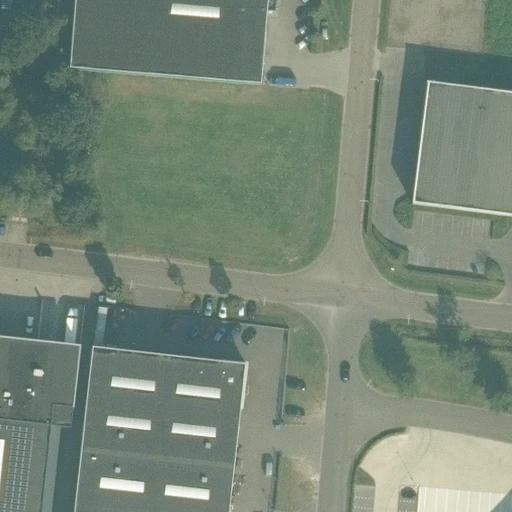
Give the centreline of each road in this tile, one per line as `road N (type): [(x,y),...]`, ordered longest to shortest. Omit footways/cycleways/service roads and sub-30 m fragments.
road 1 (unclassified): [(342,296),(0,255)]
road 2 (unclassified): [(342,296),(367,0)]
road 3 (unclassified): [(511,426),(334,407)]
road 4 (unclassified): [(342,296),(511,320)]
